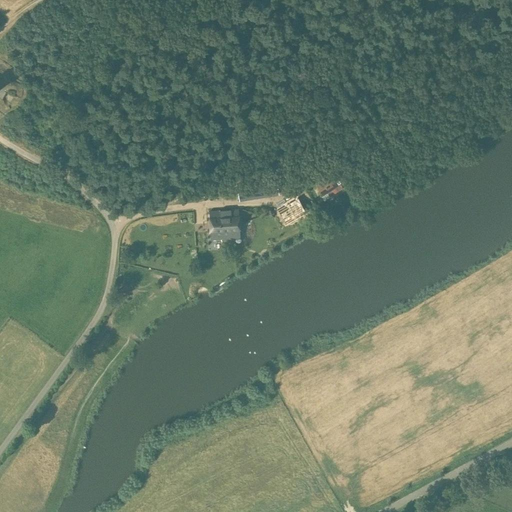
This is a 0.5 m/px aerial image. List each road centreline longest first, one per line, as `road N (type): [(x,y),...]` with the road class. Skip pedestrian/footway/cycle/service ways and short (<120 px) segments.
road 1 (unclassified): [(0,449),(98,315),(114,252),(111,225),(74,183),(0,138)]
road 2 (unclassified): [(383,511),(511,442)]
